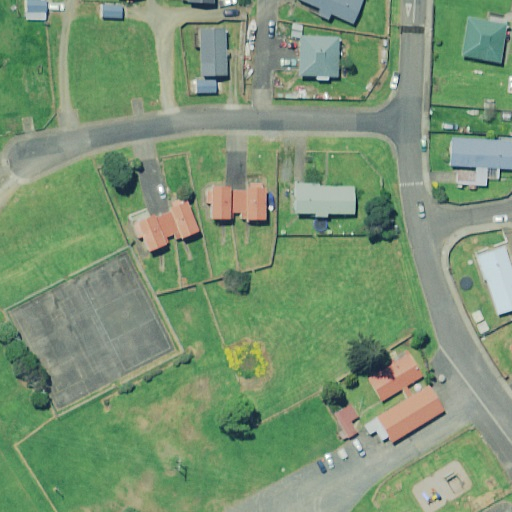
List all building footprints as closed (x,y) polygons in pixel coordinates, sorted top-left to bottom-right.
[(41,0),(25,0),(25,20),(47,21),(48,2),(42,1),(41,0)] [(364,0),(300,0),(320,8),(318,15),(329,21),(331,15),(353,26),(364,0)] [(125,4),(103,4),(104,19),(125,21),(125,4)] [(501,63),(507,25),(468,16),(462,56),(501,63)] [(228,76),(227,30),(200,31),(202,76),(228,76)] [(341,37),(301,36),(301,76),(341,78),(341,37)] [(218,80),(196,79),(196,95),(218,93),(218,80)] [(511,141),(452,137),(452,168),(477,168),(475,186),(488,187),(488,168),(511,170),(511,141)] [(321,182),(296,182),(295,213),(316,214),(316,218),(329,218),(329,214),(355,215),(355,187),(321,186),(321,182)] [(233,185),(213,185),(213,190),(206,190),(207,203),(212,203),(212,220),(234,220),(234,213),(241,213),(241,222),(267,223),(268,190),(264,191),(264,183),(250,183),(250,189),(246,189),(246,192),(233,192),(233,185)] [(148,220),(133,225),(138,239),(143,237),(150,252),(169,244),(167,238),(174,235),(177,240),(181,238),(183,241),(201,233),(188,200),(183,203),(181,198),(171,202),(174,209),(169,211),(170,213),(158,218),(156,213),(147,217),(148,220)] [(505,246),(478,254),(485,281),(487,280),(497,315),(511,311),(511,264),(511,265),(505,246)] [(409,351),(368,377),(382,400),(423,377),(409,351)] [(432,384),(379,417),(393,443),(445,413),(432,384)] [(359,417),(352,404),(335,412),(344,430),(340,433),(344,440),(348,436),(349,439),(359,435),(352,422),(359,417)]
